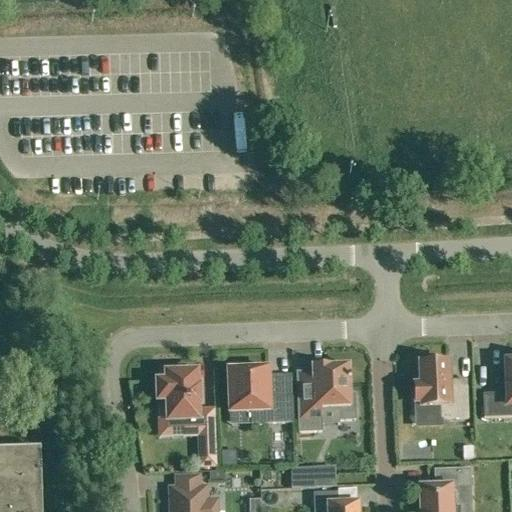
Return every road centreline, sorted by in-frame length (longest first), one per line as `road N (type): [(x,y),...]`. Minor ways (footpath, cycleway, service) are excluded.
road 1 (residential): [(385,330),(131,333),(109,366),(134,511)]
road 2 (residential): [(388,260),(83,262),(45,251),(0,221)]
road 3 (residential): [(385,330),(389,511)]
road 4 (residential): [(511,254),(388,260)]
road 5 (residential): [(511,325),(391,330)]
